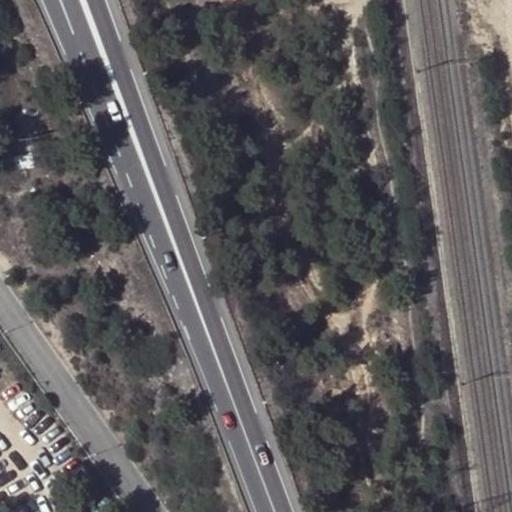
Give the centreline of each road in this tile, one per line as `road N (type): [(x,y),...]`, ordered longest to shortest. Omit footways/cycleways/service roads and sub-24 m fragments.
road 1 (primary): [(226,391),(93,0)]
road 2 (primary): [(80,67),(226,391)]
road 3 (unclassified): [(0,308),(152,511)]
road 4 (primary): [(226,391),(271,511)]
